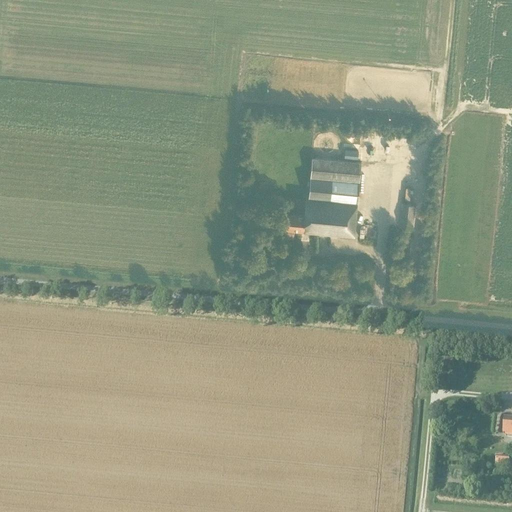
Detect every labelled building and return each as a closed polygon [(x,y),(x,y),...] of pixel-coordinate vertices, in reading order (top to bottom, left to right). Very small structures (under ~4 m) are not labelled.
[(346,150),(345,158),(358,159),(359,151),(346,150)] [(313,156),(309,197),(358,202),(362,161),(313,156)] [(355,237),(358,203),(306,198),(305,214),(287,212),(285,240),(294,241),(295,231),(355,237)] [(401,227),(414,228),(417,204),(403,202),(401,227)] [(431,469),(430,490),(456,490),(456,476),(454,476),(454,469),(431,469)]
